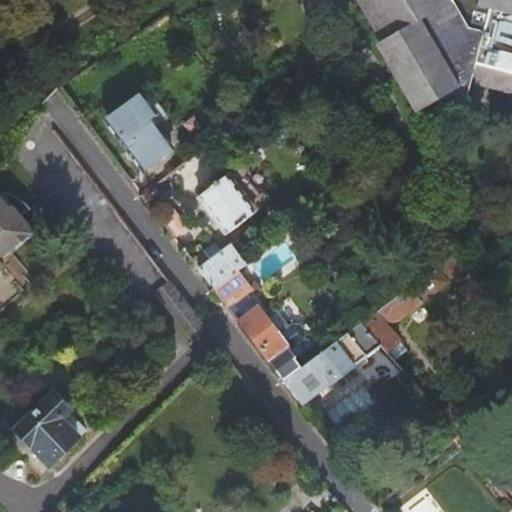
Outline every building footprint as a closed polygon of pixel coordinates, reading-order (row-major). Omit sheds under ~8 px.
[(465,84),(511,95),(511,0),(352,0),(376,44),(371,47),(409,115),(445,96),(461,100),(465,84)] [(106,121),(119,139),(118,140),(142,172),(170,151),(148,121),(154,117),(140,97),(106,121)] [(227,178),(226,177),(197,199),(226,236),(255,215),(254,214),(271,202),(264,192),(255,191),(249,184),(250,175),(243,165),(227,178)] [(0,303),(23,285),(16,275),(19,272),(8,258),(32,237),(16,219),(23,211),(12,199),(2,194),(0,193),(0,303)] [(174,209),(158,221),(174,241),(186,232),(188,227),(174,209)] [(214,244),(201,254),(190,262),(211,290),(235,272),(253,259),(252,257),(253,256),(250,252),(242,258),(238,257),(230,246),(221,253),(214,244)] [(468,251),(461,249),(451,257),(460,267),(467,267),(472,263),(473,257),(468,251)] [(472,307),(485,295),(460,267),(451,257),(450,258),(408,290),(420,305),(446,285),(450,282),(472,307)] [(428,269),(419,258),(401,271),(410,283),(428,269)] [(211,290),(226,310),(243,296),(249,292),(247,288),(235,272),(211,290)] [(204,330),(167,282),(154,294),(192,342),(204,330)] [(252,283),(247,288),(249,292),(254,297),(260,293),(252,283)] [(256,310),(243,296),(226,310),(237,324),(256,310)] [(237,324),(283,385),(301,371),(324,354),(317,345),(304,343),(303,342),(304,335),(300,328),(292,327),(288,330),(274,311),(264,318),(263,316),(262,317),(256,310),(237,324)] [(398,343),(374,316),(361,325),(380,347),(386,354),(398,343)] [(283,385),(301,408),(380,347),(361,325),(360,326),(324,354),(301,371),(283,385)] [(48,467),(77,438),(59,421),(66,414),(51,398),(15,433),(48,467)] [(439,415),(453,431),(463,422),(450,406),(439,415)] [(59,421),(77,438),(83,432),(66,414),(59,421)]
